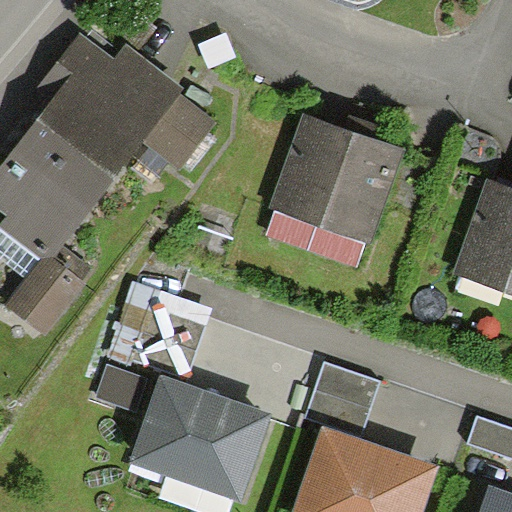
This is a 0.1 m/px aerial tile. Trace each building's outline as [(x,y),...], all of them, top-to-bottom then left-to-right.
[(0,231),(42,263),(54,261),(145,149),(181,171),(218,127),(180,100),(185,93),(127,52),(117,62),(83,37),(43,89),(57,101),(47,114),(0,172),(0,212),(9,218),(0,229),(0,231)] [(357,136),(304,118),(271,214),(373,249),(406,153),(357,136)] [(511,194),(487,186),(456,274),(511,294),(511,194)] [(42,263),(7,310),(45,337),(86,287),(54,261),(42,263)] [(210,314),(135,289),(111,359),(186,385),(210,314)] [(358,442),(379,386),(325,367),(305,423),(358,442)] [(138,413),(148,382),(109,369),(99,400),(138,413)] [(230,408),(162,385),(133,471),(241,507),(270,421),(230,408)] [(511,430),(479,419),(469,447),(511,462),(511,430)] [(400,463),(324,438),(300,511),(426,511),(438,475),(400,463)] [(511,511),(511,497),(493,491),(484,511),(511,511)]
